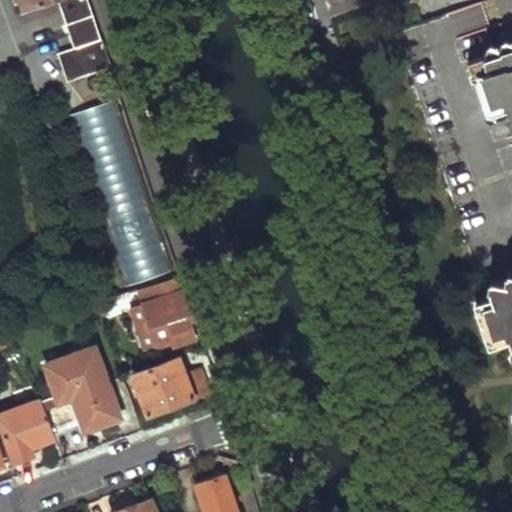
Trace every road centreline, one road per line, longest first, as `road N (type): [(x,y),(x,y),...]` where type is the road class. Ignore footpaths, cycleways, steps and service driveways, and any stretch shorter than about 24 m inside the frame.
road 1 (primary): [(467,511),(304,18)]
road 2 (residential): [(113,0),(246,420)]
road 3 (residential): [(0,506),(246,420)]
